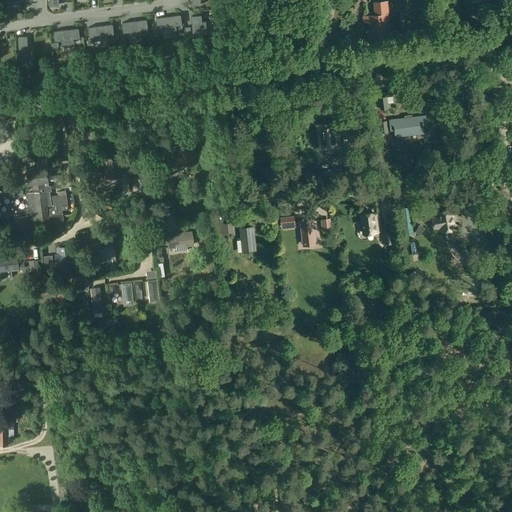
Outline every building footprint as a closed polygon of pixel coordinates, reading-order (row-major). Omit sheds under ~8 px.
[(389,13),(387,0),(374,1),(375,14),(363,16),(364,22),(369,22),(371,39),(390,37),(388,13),(389,13)] [(180,15),(155,18),(157,29),(162,28),(163,32),(176,30),(175,26),(181,25),(180,15)] [(201,15),(190,16),(192,41),(202,40),(202,34),(206,34),(205,21),(201,22),(201,15)] [(146,19),(121,23),(122,33),(128,32),(129,36),(141,35),(141,31),(147,30),(146,19)] [(112,24),(87,28),(88,38),(95,37),(95,41),(107,39),(107,35),(113,34),(112,24)] [(78,28),(53,31),(54,41),(60,41),(61,45),(73,44),(73,39),(79,38),(78,28)] [(26,36),(17,37),(19,62),(27,61),(26,49),(27,49),(26,36)] [(387,96),(379,97),(380,109),(389,109),(388,103),(394,103),(393,97),(387,97),(387,96)] [(451,111),(445,115),(449,121),(454,117),(451,111)] [(390,131),(396,130),(396,135),(423,132),(423,127),(427,126),(426,116),(389,121),(390,131)] [(347,117),(340,118),(341,129),(348,128),(347,117)] [(336,144),(334,127),(322,129),(324,145),(336,144)] [(265,162),(262,137),(251,138),(254,163),(265,162)] [(192,162),(190,147),(178,149),(180,164),(192,162)] [(118,157),(104,159),(106,176),(120,175),(118,157)] [(31,183),(44,181),(47,181),(45,167),(26,169),(28,183),(31,183)] [(171,193),(174,182),(161,179),(159,190),(171,193)] [(50,196),(49,191),(51,191),(51,186),(49,186),(45,186),(44,181),(31,183),(33,192),(26,193),(28,208),(25,208),(26,214),(29,214),(31,229),(50,227),(50,226),(64,224),(62,210),(68,209),(66,194),(50,196)] [(102,196),(98,201),(110,209),(113,204),(102,196)] [(443,216),(433,218),(435,229),(441,228),(442,231),(446,231),(452,230),(452,229),(457,228),(453,208),(442,210),(443,216)] [(366,234),(379,232),(376,214),(364,215),(366,234)] [(324,231),(332,230),(331,218),(323,219),(324,231)] [(314,220),(300,222),(303,245),(317,243),(314,220)] [(225,234),(233,233),(232,223),(224,224),(225,234)] [(254,227),(240,228),(242,251),(256,250),(254,227)] [(168,248),(176,247),(177,252),(187,250),(186,245),(193,244),(191,232),(167,235),(168,248)] [(387,244),(395,243),(394,233),(386,234),(387,244)] [(98,261),(109,260),(109,264),(116,263),(115,259),(114,248),(109,249),(108,242),(94,243),(95,251),(87,252),(89,262),(93,262),(93,266),(99,265),(98,261)] [(58,249),(59,254),(54,255),(56,265),(60,264),(62,277),(74,275),(73,269),(75,269),(72,251),(70,251),(69,247),(58,249)] [(0,277),(0,279),(12,278),(11,270),(17,269),(16,256),(0,258),(0,277)] [(29,261),(29,271),(38,271),(37,260),(29,261)] [(147,281),(150,302),(159,301),(156,280),(147,281)] [(65,300),(62,281),(51,282),(52,287),(46,288),(46,287),(34,288),(36,305),(65,300)] [(122,284),(124,305),(133,304),(130,283),(122,284)] [(477,283),(474,294),(478,296),(482,285),(477,283)] [(490,293),(489,296),(495,298),(498,287),(489,285),(487,292),(490,293)] [(99,287),(91,288),(93,312),(101,311),(99,287)]
